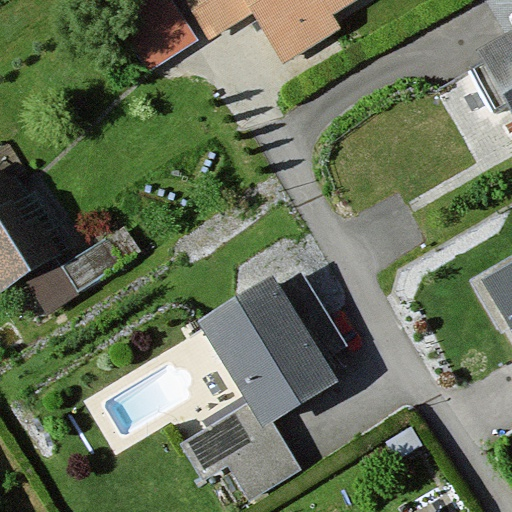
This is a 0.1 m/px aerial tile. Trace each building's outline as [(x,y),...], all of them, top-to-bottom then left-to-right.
[(188,0),(212,36),(248,13),(283,65),(334,30),(328,21),(359,0),(188,0)] [(511,19),(463,48),(511,131),(511,19)] [(6,170),(0,174),(0,295),(60,260),(6,170)] [(126,231),(65,270),(80,293),(141,254),(126,231)] [(511,272),(484,289),(511,338),(511,272)] [(271,291),(205,331),(251,407),(183,449),(203,483),(228,468),(251,506),(299,476),(272,431),(333,393),(271,291)]
